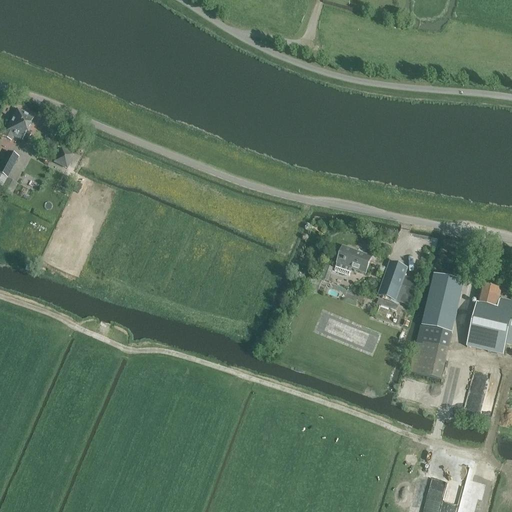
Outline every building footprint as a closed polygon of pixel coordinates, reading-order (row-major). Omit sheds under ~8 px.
[(22,141),(24,137),(28,139),(30,135),(26,133),(34,118),(17,110),(5,132),(22,141)] [(67,170),(74,156),(61,149),(54,163),(67,170)] [(0,175),(7,179),(7,178),(14,182),(19,173),(12,170),(19,158),(13,155),(8,152),(0,166),(0,175)] [(1,191),(11,197),(18,185),(7,179),(1,191)] [(77,183),(73,191),(78,194),(82,186),(77,183)] [(368,266),(371,260),(357,255),(358,253),(343,248),(340,256),(335,272),(349,276),(351,270),(365,275),(368,266)] [(383,298),(382,301),(386,302),(390,303),(391,301),(396,302),(409,306),(417,282),(405,277),(407,270),(398,266),(390,264),(379,296),(383,298)] [(324,266),(320,276),(329,279),(333,269),(324,266)] [(421,327),(409,373),(441,381),(452,335),(462,294),(460,294),(462,282),(435,276),(423,327),(421,327)] [(316,295),(321,281),(311,277),(306,291),(316,295)] [(486,352),(503,356),(505,343),(511,344),(511,304),(499,302),(501,290),(482,286),(473,325),(472,325),(467,347),(486,352)] [(378,299),(377,304),(396,311),(398,306),(390,303),(386,302),(382,301),(378,299)]
